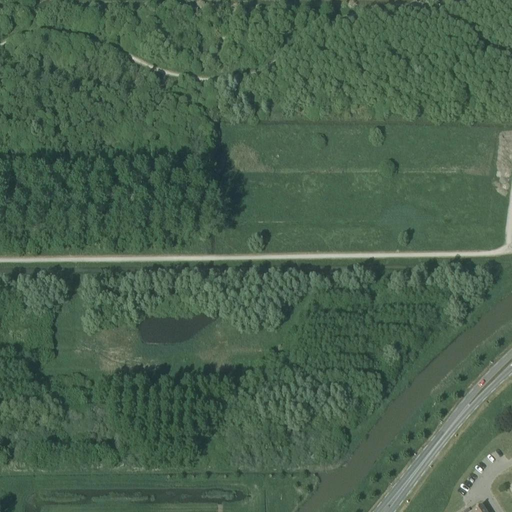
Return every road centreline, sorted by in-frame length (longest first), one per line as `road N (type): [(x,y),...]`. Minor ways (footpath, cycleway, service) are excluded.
road 1 (track): [(511,65),(419,14),(392,11),(344,16),(264,71),(208,80),(153,69),(50,28),(0,42)]
road 2 (track): [(0,260),(511,253)]
road 3 (track): [(511,279),(396,386),(324,467),(238,468)]
